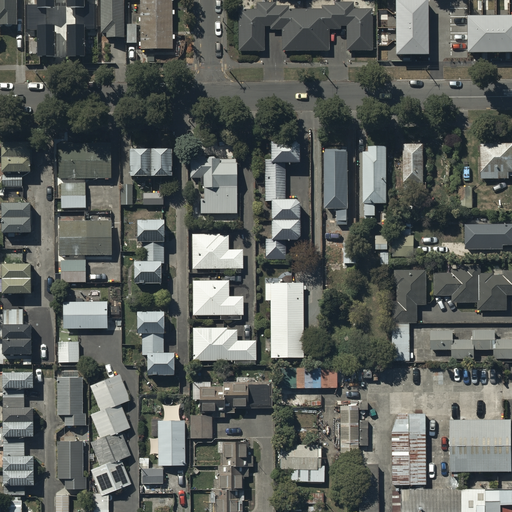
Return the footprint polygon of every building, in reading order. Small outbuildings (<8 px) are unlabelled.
[(0,0),(0,29),(1,29),(1,28),(17,28),(17,0),(0,0)] [(35,0),(36,3),(26,3),(27,30),(35,30),(36,57),(55,56),(55,28),(46,28),(46,6),(54,6),(54,0),(65,0),(66,6),(74,5),(74,27),(66,27),(67,56),(84,56),(85,29),(96,29),(96,2),(84,2),(83,0),(35,0)] [(124,0),(100,0),(101,37),(107,37),(107,41),(125,40),(124,0)] [(140,0),(141,19),(140,19),(140,23),(141,23),(141,44),(139,44),(139,48),(141,48),(141,51),(174,51),(174,41),(176,41),(175,37),(173,37),(173,17),(175,17),(175,12),(173,12),(172,0),(140,0)] [(429,54),(428,0),(396,0),(396,54),(429,54)] [(488,0),(488,12),(509,12),(509,0),(488,0)] [(257,11),(238,11),(238,53),(263,53),(263,27),(269,27),(269,31),(281,31),(281,53),(327,53),(327,32),(339,32),(339,28),(346,28),(346,52),(372,52),(372,11),(353,11),(353,4),(334,4),(334,6),(321,6),(321,11),(288,11),(288,7),(274,7),(274,4),(257,4),(257,11)] [(511,51),(511,15),(468,15),(468,52),(511,51)] [(136,26),(127,26),(127,45),(137,44),(136,26)] [(111,179),(111,145),(73,146),(73,142),(60,142),(60,146),(59,146),(60,180),(111,179)] [(298,166),(298,146),(270,145),(270,162),(264,162),(265,203),(270,203),(271,241),(265,241),(265,261),(285,261),(285,244),(299,244),(299,202),(284,202),(284,166),(298,166)] [(511,145),(480,146),(480,181),(511,180),(511,145)] [(31,175),(31,146),(2,146),(3,175),(31,175)] [(423,191),(422,146),(402,146),(403,186),(405,186),(405,192),(423,191)] [(387,205),(386,149),(368,149),(368,155),(363,155),(363,207),(365,207),(365,222),(373,222),(372,217),(376,217),(376,206),(387,205)] [(347,155),(346,150),(326,150),(326,155),(325,155),(324,211),(337,211),(337,227),(347,227),(348,155),(347,155)] [(173,179),(172,152),(131,153),(131,180),(173,179)] [(201,215),(238,214),(237,160),(206,161),(206,158),(191,158),(191,180),(201,180),(201,188),(205,187),(205,201),(201,201),(201,215)] [(22,188),(23,178),(2,178),(2,188),(22,188)] [(86,210),(85,185),(62,185),(62,210),(86,210)] [(133,187),(122,187),(121,205),(133,206),(133,187)] [(163,206),(163,195),(143,196),(144,206),(163,206)] [(31,235),(31,206),(2,206),(2,235),(31,235)] [(111,257),(111,222),(74,222),(74,219),(61,219),(61,223),(60,223),(60,257),(111,257)] [(165,265),(164,223),(138,223),(138,245),(143,245),(143,264),(136,264),(136,286),(162,286),(162,265),(165,265)] [(511,226),(465,226),(465,251),(503,251),(503,247),(511,247),(511,226)] [(229,251),(229,237),(220,237),(220,236),(193,236),(193,271),(243,271),(243,251),(229,251)] [(414,237),(392,237),(393,258),(414,258),(414,237)] [(86,284),(86,261),(61,261),(61,284),(86,284)] [(451,274),(434,274),(434,298),(452,298),(452,305),(477,305),(477,312),(506,312),(506,296),(511,296),(511,270),(503,271),(503,276),(493,276),(493,274),(482,274),(482,266),(465,266),(465,270),(451,270),(451,274)] [(32,297),(31,267),(3,267),(3,297),(32,297)] [(426,306),(426,272),(395,272),(395,288),(397,288),(397,303),(392,303),(392,324),(417,324),(417,306),(426,306)] [(229,298),(229,282),(193,282),(193,317),(244,317),(244,298),(229,298)] [(303,359),(302,285),(265,285),(265,302),(270,302),(270,359),(303,359)] [(107,327),(107,301),(63,301),(63,327),(107,327)] [(32,357),(32,328),(24,328),(24,310),(0,310),(0,318),(4,319),(4,327),(3,327),(3,357),(32,357)] [(165,356),(164,315),(138,315),(138,336),(142,336),(143,357),(148,357),(148,378),(175,378),(175,356),(165,356)] [(409,362),(409,325),(393,325),(393,362),(409,362)] [(256,362),(256,341),(237,342),(237,331),(227,331),(227,329),(193,330),(194,363),(256,362)] [(453,332),(431,332),(431,352),(452,352),(452,360),(474,360),(474,351),(494,351),(494,360),(511,360),(511,341),(495,342),(495,332),(473,332),(473,342),(453,342),(453,332)] [(79,364),(79,344),(58,344),(58,364),(79,364)] [(335,368),(278,368),(278,390),(335,390),(335,368)] [(26,496),(26,489),(34,489),(34,458),(25,458),(25,440),(34,440),(35,410),(25,410),(26,392),(34,392),(34,375),(4,375),(4,377),(0,376),(0,398),(4,399),(4,488),(4,496),(26,496)] [(108,511),(109,495),(132,486),(121,462),(131,457),(121,435),(131,430),(121,406),(131,401),(120,376),(91,388),(101,413),(91,417),(101,441),(92,445),(101,468),(92,471),(101,495),(94,495),(93,511),(108,511)] [(83,415),(83,380),(58,380),(58,417),(65,417),(65,427),(86,427),(86,415),(83,415)] [(267,410),(267,383),(224,383),(224,388),(211,388),(211,384),(193,384),(193,401),(201,401),(201,416),(191,416),(191,440),(213,440),(213,420),(224,420),(224,415),(235,415),(235,410),(267,410)] [(358,466),(357,408),(340,408),(341,466),(358,466)] [(426,415),(398,415),(392,433),(393,487),(426,486),(426,415)] [(159,467),(186,466),(184,423),(161,423),(161,420),(152,420),(152,439),(157,438),(159,467)] [(511,422),(450,422),(451,474),(511,474),(511,422)] [(83,478),(83,443),(59,443),(59,481),(66,481),(66,491),(87,490),(87,478),(83,478)] [(239,511),(240,501),(244,501),(244,478),(248,478),(248,444),(219,443),(218,455),(223,455),(223,466),(218,466),(218,481),(214,481),(214,506),(216,506),(215,511),(239,511)] [(317,468),(317,447),(279,447),(279,471),(289,471),(289,483),(323,483),(323,468),(317,468)] [(377,511),(378,466),(358,466),(358,511),(377,511)] [(163,486),(163,470),(142,470),(143,486),(163,486)] [(461,511),(462,491),(402,491),(401,511),(461,511)] [(501,511),(501,508),(511,508),(511,492),(485,493),(485,491),(462,491),(461,511),(501,511)] [(68,511),(69,497),(56,497),(56,511),(68,511)] [(22,511),(22,503),(8,503),(8,511),(22,511)]
